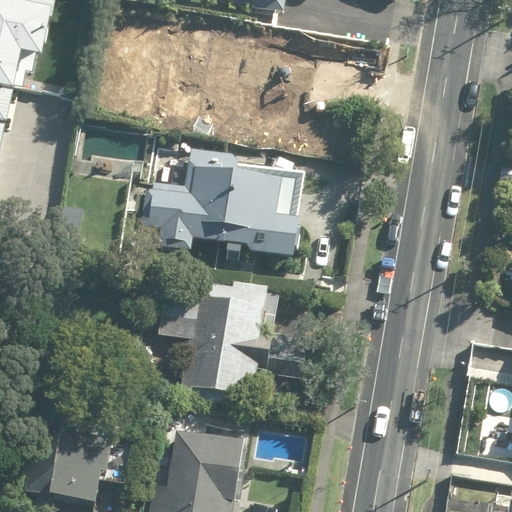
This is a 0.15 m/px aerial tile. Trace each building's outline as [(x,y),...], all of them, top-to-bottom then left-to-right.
[(0,0),(0,159),(19,65),(40,69),(53,0),(0,0)] [(215,0),(276,9),(277,0),(215,0)] [(311,138),(318,59),(231,51),(233,30),(189,26),(185,70),(217,72),(212,129),(311,138)] [(194,197),(151,193),(147,232),(166,233),(164,253),(294,266),(303,180),(197,170),(194,197)] [(511,176),(501,175),(499,195),(511,195),(511,176)] [(191,347),(186,396),(250,403),(252,380),(302,385),(306,345),(272,342),(276,298),(174,287),(168,345),(191,347)] [(181,432),(159,428),(146,511),(229,511),(239,451),(180,442),(181,432)] [(105,442),(28,433),(19,501),(96,510),(105,442)]
